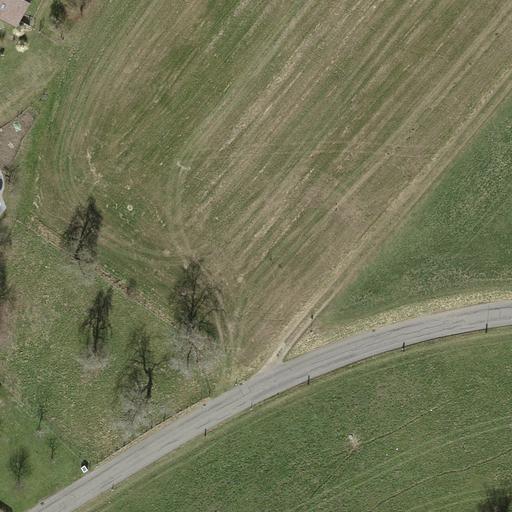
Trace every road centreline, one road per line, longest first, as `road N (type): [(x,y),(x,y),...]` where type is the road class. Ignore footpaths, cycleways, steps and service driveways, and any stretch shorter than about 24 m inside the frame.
road 1 (tertiary): [(511,311),(387,337),(249,392),(48,511)]
road 2 (track): [(511,73),(249,392)]
road 3 (track): [(0,110),(39,86),(102,0)]
